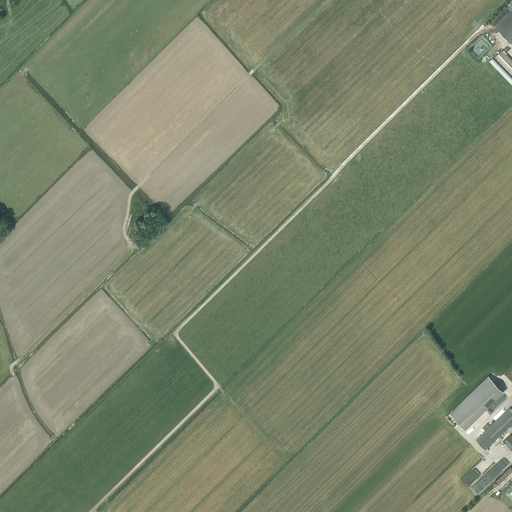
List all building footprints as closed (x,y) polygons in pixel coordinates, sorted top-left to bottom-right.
[(511,44),(511,42),(511,11),(495,27),(511,44)] [(511,60),(502,50),(494,58),(511,75),(511,60)] [(464,428),(503,392),(489,377),(451,413),(464,428)] [(485,450),(511,424),(511,410),(509,408),(476,440),(485,450)] [(511,450),(511,436),(510,434),(503,441),(511,450)] [(511,467),(510,466),(496,480),(499,484),(511,470),(511,467)]
